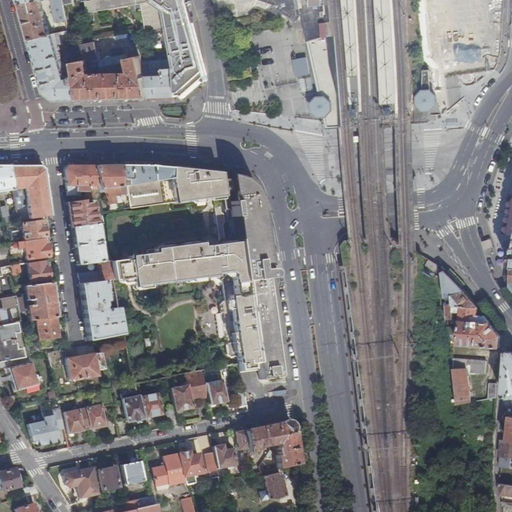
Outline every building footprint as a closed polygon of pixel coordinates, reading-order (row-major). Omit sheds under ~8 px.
[(41,0),(35,0),(21,2),(31,38),(51,34),(41,0)] [(51,0),(56,21),(67,19),(64,5),(62,0),(51,0)] [(84,0),(86,10),(140,1),(144,28),(167,25),(168,28),(169,27),(171,40),(175,65),(176,65),(176,66),(176,67),(176,68),(178,94),(179,94),(193,83),(202,75),(193,24),(186,3),(185,0),(84,0)] [(261,0),(278,5),(277,7),(292,17),(294,16),(300,15),(301,15),(299,7),(299,6),(297,0),(261,0)] [(374,0),(377,40),(382,104),(397,103),(389,0),(374,0)] [(437,103),(436,99),(436,96),(431,91),(429,70),(422,70),(423,91),(415,92),(411,96),(392,97),(391,84),(380,85),(381,98),(355,99),(354,52),(353,18),(352,6),(346,6),(346,18),(341,28),(342,38),(323,40),(323,35),(317,36),(306,40),(312,65),(314,75),(319,98),(317,98),(312,104),(313,106),(313,108),(313,111),(319,116),(324,116),(325,121),(327,129),(330,128),(330,126),(336,126),(336,129),(347,128),(347,125),(355,124),(355,127),(363,126),(362,109),(379,108),(382,108),(383,122),(385,123),(392,123),(394,121),(393,108),(397,107),(412,107),(416,110),(423,110),(426,110),(431,109),(432,108),(435,106),(437,103)] [(42,76),(46,92),(56,99),(80,99),(76,75),(76,74),(68,76),(59,43),(66,44),(71,43),(69,30),(51,34),(31,38),(42,76)] [(77,74),(76,75),(80,99),(138,98),(150,97),(150,96),(142,61),(141,55),(130,57),(129,54),(101,59),(99,51),(97,51),(95,41),(93,41),(72,46),(77,74)] [(305,58),(293,60),(296,77),(308,75),(305,58)] [(142,61),(150,96),(150,97),(177,96),(178,96),(178,94),(176,68),(175,68),(174,68),(173,68),(172,67),(172,66),(172,65),(173,65),(173,64),(174,64),(170,59),(142,61)] [(311,77),(299,79),(301,92),(313,90),(311,77)] [(167,118),(182,118),(182,103),(167,102),(167,118)] [(8,166),(0,165),(0,192),(12,190),(8,166)] [(11,166),(8,166),(12,190),(14,208),(20,207),(21,200),(21,198),(25,198),(29,219),(49,216),(42,169),(38,166),(11,166)] [(66,166),(63,169),(66,195),(72,195),(72,196),(80,196),(80,192),(86,192),(86,186),(95,187),(92,166),(66,166)] [(117,166),(92,166),(95,187),(96,191),(104,190),(107,205),(115,204),(115,196),(120,196),(119,187),(117,166)] [(119,187),(120,196),(127,194),(126,186),(142,183),(169,179),(169,168),(149,166),(117,166),(119,187)] [(142,183),(126,186),(127,194),(128,208),(137,206),(137,207),(175,203),(175,202),(197,199),(197,195),(197,180),(203,179),(203,178),(202,179),(202,174),(201,171),(200,171),(201,174),(198,174),(197,173),(197,172),(196,172),(195,171),(186,172),(186,169),(169,168),(169,179),(142,183)] [(203,179),(197,180),(197,195),(225,191),(236,188),(248,187),(245,184),(240,181),(233,177),(233,178),(218,180),(217,173),(217,176),(203,178),(203,179)] [(86,186),(86,192),(87,200),(97,198),(96,191),(95,187),(86,186)] [(225,195),(225,191),(197,195),(197,199),(204,199),(225,196),(225,195)] [(127,258),(127,260),(108,263),(111,280),(111,282),(130,280),(131,288),(134,287),(142,286),(152,285),(160,284),(174,282),(184,281),(191,280),(203,278),(210,277),(220,285),(222,303),(220,303),(218,306),(220,323),(270,314),(266,280),(269,280),(270,279),(270,278),(271,277),(272,275),(271,273),(270,272),(268,271),(267,271),(264,271),(264,268),(265,268),(264,265),(263,265),(263,266),(261,267),(258,242),(262,241),(259,216),(263,214),(254,194),(252,192),(237,193),(225,195),(225,196),(204,199),(197,199),(175,202),(175,203),(137,207),(137,206),(128,208),(128,210),(221,198),(223,211),(226,211),(229,213),(229,218),(231,218),(235,243),(227,244),(223,241),(221,226),(222,224),(221,215),(219,213),(218,208),(212,209),(213,213),(212,215),(213,223),(215,225),(217,242),(214,246),(199,248),(199,244),(145,251),(146,255),(127,258)] [(83,201),(67,203),(71,228),(94,225),(91,202),(83,203),(83,201)] [(5,206),(0,207),(0,214),(2,223),(9,222),(16,220),(16,215),(7,216),(5,206)] [(44,237),(42,221),(21,224),(23,240),(44,237)] [(2,223),(1,223),(5,243),(5,244),(20,242),(19,239),(12,240),(9,222),(2,223)] [(94,225),(71,228),(76,266),(96,263),(101,262),(108,261),(107,257),(101,258),(99,245),(91,246),(89,246),(88,243),(91,243),(98,242),(96,228),(102,227),(101,223),(94,225)] [(25,260),(47,257),(45,245),(43,246),(42,239),(20,242),(21,249),(23,248),(25,260)] [(491,239),(482,241),(485,250),(493,248),(491,239)] [(428,260),(424,266),(434,273),(438,266),(428,260)] [(46,268),(44,268),(43,261),(26,264),(29,281),(47,278),(47,277),(49,277),(48,269),(46,270),(46,268)] [(96,263),(97,272),(99,282),(102,281),(111,280),(108,263),(108,261),(101,262),(96,263)] [(17,265),(9,266),(10,272),(11,277),(19,275),(17,265)] [(0,267),(0,298),(14,296),(13,289),(12,285),(0,287),(0,274),(10,272),(9,266),(0,267)] [(478,307),(453,278),(440,268),(445,305),(449,305),(448,303),(447,297),(452,296),(452,305),(478,307)] [(97,272),(77,274),(78,284),(99,282),(97,272)] [(99,282),(78,284),(86,341),(121,334),(116,309),(102,312),(101,308),(102,306),(102,302),(105,301),(102,281),(99,282)] [(25,297),(15,299),(16,308),(17,312),(25,311),(24,307),(27,307),(28,322),(35,321),(55,318),(50,283),(24,287),(25,297)] [(0,326),(3,326),(0,311),(16,308),(15,299),(14,296),(0,298),(0,326)] [(460,312),(460,320),(491,322),(485,315),(477,315),(478,307),(452,305),(449,305),(445,305),(447,319),(452,320),(452,311),(460,312)] [(228,358),(236,357),(237,365),(276,357),(270,314),(220,323),(225,356),(228,358)] [(38,341),(58,339),(55,318),(35,321),(38,341)] [(502,337),(491,322),(460,320),(459,345),(501,348),(502,337)] [(0,326),(0,361),(20,358),(18,349),(12,350),(11,344),(6,345),(6,342),(10,341),(9,335),(15,334),(13,324),(3,326),(0,326)] [(95,376),(95,371),(104,369),(103,366),(100,354),(100,353),(64,360),(68,381),(95,376)] [(108,353),(100,354),(103,366),(111,365),(108,353)] [(278,378),(278,377),(276,357),(237,365),(238,372),(257,370),(259,382),(267,380),(267,379),(271,378),(271,380),(276,379),(277,379),(278,378)] [(457,406),(471,403),(468,374),(486,375),(487,362),(454,360),(453,372),(457,406)] [(30,363),(7,369),(14,392),(36,385),(30,363)] [(218,370),(202,374),(204,384),(220,380),(218,370)] [(201,371),(184,375),(186,385),(190,401),(207,398),(204,384),(202,374),(201,371)] [(220,380),(204,384),(207,398),(209,405),(225,402),(220,380)] [(497,398),(498,385),(491,384),(490,399),(497,398)] [(171,386),(169,386),(174,410),(174,412),(191,409),(190,401),(186,385),(172,388),(171,386)] [(101,391),(104,406),(111,405),(108,389),(101,391)] [(280,389),(265,391),(266,400),(282,397),(280,389)] [(120,395),(121,400),(126,422),(142,419),(137,397),(136,391),(120,395)] [(232,394),(235,409),(245,406),(242,393),(232,394)] [(156,394),(140,397),(145,419),(161,415),(156,394)] [(15,396),(0,400),(4,405),(16,403),(15,396)] [(99,406),(85,409),(90,430),(104,427),(99,406)] [(56,431),(63,429),(59,409),(42,413),(44,422),(27,426),(30,442),(32,441),(33,443),(38,445),(38,446),(58,442),(56,431)] [(62,413),(67,434),(90,430),(85,409),(62,413)] [(174,410),(166,412),(169,428),(177,426),(174,412),(174,410)] [(243,431),(246,448),(247,452),(260,450),(259,448),(268,446),(266,437),(291,432),(292,431),(292,429),(292,428),(291,426),(290,424),(289,423),(288,422),(286,421),(284,421),(282,421),(280,422),(278,423),(277,424),(243,431)] [(234,430),(237,450),(246,448),(243,431),(243,428),(234,430)] [(276,455),(274,456),(275,464),(276,469),(279,469),(297,465),(293,432),(291,432),(266,437),(268,446),(276,444),(276,448),(275,448),(276,455)] [(511,457),(511,441),(508,441),(502,440),(501,456),(511,457)] [(212,447),(213,453),(216,469),(235,465),(232,451),(230,449),(224,451),(223,447),(220,446),(212,447)] [(189,452),(178,454),(184,482),(186,485),(195,483),(193,474),(201,473),(200,468),(199,464),(198,456),(196,455),(189,456),(189,452)] [(209,472),(211,479),(218,477),(216,469),(213,453),(204,455),(208,473),(209,472)] [(169,489),(169,485),(184,482),(178,454),(162,457),(164,463),(164,466),(161,467),(152,468),(157,492),(169,489)] [(511,467),(511,457),(501,456),(501,467),(511,467)] [(138,463),(120,466),(124,485),(142,482),(138,463)] [(275,464),(259,468),(259,473),(262,472),(276,469),(275,464)] [(259,465),(250,467),(251,474),(259,473),(259,468),(258,467),(259,465)] [(114,467),(97,471),(101,491),(118,488),(114,467)] [(98,494),(92,468),(81,470),(78,471),(65,474),(62,477),(64,486),(67,488),(76,486),(78,499),(98,494)] [(0,487),(1,491),(18,487),(13,469),(0,472),(0,487)] [(268,500),(285,496),(280,473),(263,476),(268,500)] [(511,485),(499,484),(500,495),(511,496),(511,485)] [(33,486),(15,491),(19,498),(26,496),(37,493),(33,486)] [(234,489),(228,491),(231,501),(237,500),(234,489)] [(26,496),(28,503),(41,499),(37,493),(26,496)] [(181,500),(183,511),(193,511),(190,498),(181,500)] [(139,499),(132,501),(134,511),(158,511),(156,504),(141,508),(139,499)] [(126,511),(121,511),(134,511),(132,501),(125,503),(124,503),(124,504),(126,511)]
